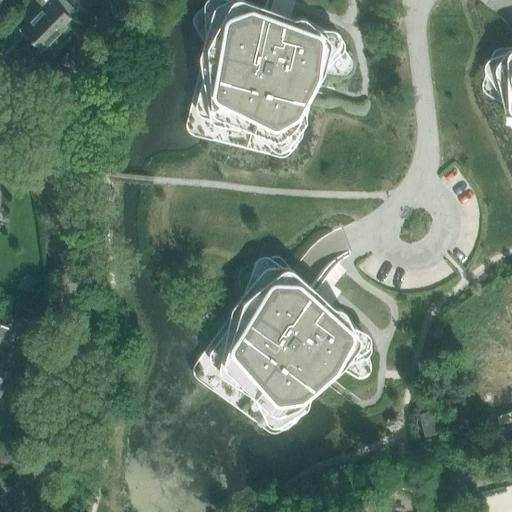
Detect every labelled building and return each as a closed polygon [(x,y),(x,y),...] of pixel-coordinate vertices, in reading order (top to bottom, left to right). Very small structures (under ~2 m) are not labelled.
[(42,7),(19,30),(30,41),(40,51),(65,26),(62,23),(76,10),(65,0),(35,0),(39,4),(42,7)] [(299,133),(299,131),(300,129),(305,112),(310,93),(316,73),(316,72),(317,72),(317,71),(318,71),(325,64),(328,61),(329,60),(335,55),(337,54),(338,53),(338,52),(339,50),(339,49),(339,47),(338,45),(338,43),(337,42),(337,41),(336,40),(335,39),(334,38),(333,38),(333,37),(327,35),(313,29),(303,24),(294,20),(292,20),(291,19),(289,19),(287,20),(286,20),(285,21),(284,22),(283,23),(265,19),(265,18),(265,16),(264,15),(263,14),(262,13),(261,12),(260,11),(259,11),(253,9),(250,9),(243,7),(238,6),(224,2),(223,2),(222,2),(220,2),(218,2),(215,4),(214,4),(213,5),(212,6),(212,8),(211,8),(210,11),(210,12),(209,15),(208,18),(207,22),(206,26),(205,31),(205,34),(205,37),(205,40),(205,44),(204,47),(203,49),(202,53),(201,56),(201,58),(201,59),(201,61),(201,62),(202,64),(197,82),(193,96),(192,101),(191,107),(190,112),(189,115),(189,117),(189,118),(189,120),(190,121),(194,128),(196,131),(197,133),(199,134),(200,134),(203,135),(207,136),(217,139),(232,143),(258,149),(276,154),(279,154),(280,154),(282,153),(283,153),(284,152),(285,152),(289,148),(293,144),(296,141),(297,140),(297,139),(298,138),(298,136),(299,133)] [(494,64),(493,68),(493,69),(493,72),(494,74),(495,78),(496,83),(498,89),(501,96),(504,101),(507,112),(508,117),(510,120),(511,122),(511,55),(500,58),(497,60),(495,62),(494,64)] [(292,420),(333,368),(334,366),(360,357),(364,352),(365,348),(364,344),(360,338),(332,309),(328,307),(325,307),(322,308),(307,297),(307,296),(307,292),(305,289),(274,266),(270,265),(267,265),(263,266),(261,267),(259,270),(253,285),(251,288),(233,308),(233,310),(231,315),(200,358),(199,361),(198,364),(200,375),(201,378),(202,379),(268,428),(271,429),(273,429),(290,422),(292,420)] [(432,409),(418,414),(423,436),(438,432),(432,409)]
